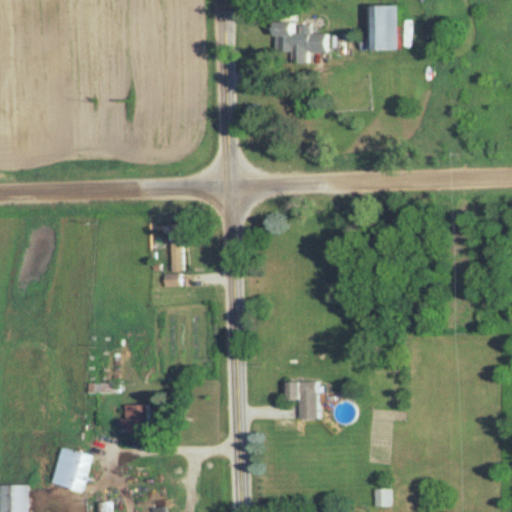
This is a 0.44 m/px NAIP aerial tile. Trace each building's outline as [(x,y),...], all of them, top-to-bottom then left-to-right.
[(398,50),(398,4),(368,4),(368,39),(362,39),(362,50),(398,50)] [(330,34),(310,34),(310,23),(270,23),(270,37),(282,37),(282,64),(309,64),(309,52),(330,52),(330,34)] [(173,242),(173,272),(184,272),(184,242),(173,242)] [(301,419),(319,419),(318,381),(285,382),(286,400),(301,400),(301,419)] [(126,404),(126,430),(149,430),(149,404),(126,404)] [(63,447),(54,483),(85,491),(94,455),(63,447)] [(30,511),(30,485),(0,485),(0,511),(30,511)] [(392,488),(376,488),(376,506),(392,506),(392,488)]
